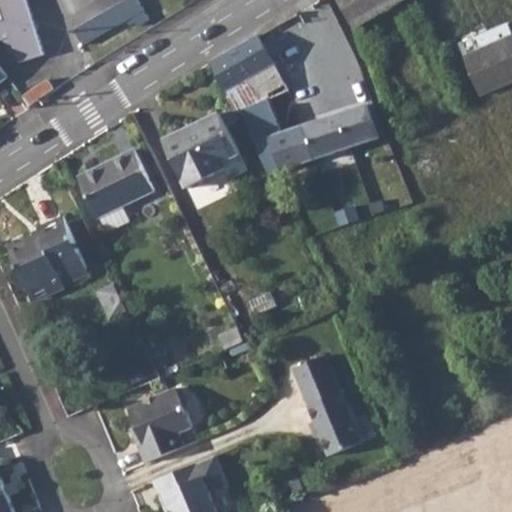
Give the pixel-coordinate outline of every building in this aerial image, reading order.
[(0,0),(0,20),(3,20),(9,36),(2,39),(9,62),(16,59),(17,63),(44,54),(27,0),(0,0)] [(137,0),(126,0),(75,30),(84,45),(133,17),(139,28),(150,21),(137,0)] [(340,0),(356,28),(405,0),(340,0)] [(260,34),(210,63),(237,116),(242,114),(270,175),(380,138),(368,105),(302,125),(289,90),(260,34)] [(511,34),(464,56),(481,96),(511,82),(511,34)] [(162,141),(186,188),(228,169),(225,164),(239,156),(218,113),(162,141)] [(135,150),(79,178),(98,220),(156,191),(135,150)] [(5,242),(30,295),(61,281),(64,287),(91,274),(62,216),(25,235),(26,237),(14,243),(12,238),(5,242)] [(61,281),(30,295),(33,302),(64,287),(61,281)] [(128,311),(115,285),(99,293),(112,319),(120,315),(128,311)] [(238,327),(220,334),(227,349),(245,341),(238,327)] [(325,354),(294,368),(328,456),(360,443),(325,354)] [(131,429),(145,463),(185,446),(179,432),(192,426),(187,412),(190,407),(183,389),(176,387),(157,396),(158,398),(148,403),(146,401),(129,408),(136,427),(131,429)] [(511,511),(511,424),(384,478),(393,500),(398,511),(511,511)] [(215,456),(152,481),(164,511),(169,508),(170,511),(217,511),(209,491),(221,486),(215,470),(220,468),(215,456)] [(220,468),(215,470),(221,486),(226,483),(220,468)] [(381,469),(283,510),(283,511),(365,511),(393,500),(384,478),(381,469)] [(0,511),(15,511),(0,475),(0,511)]
